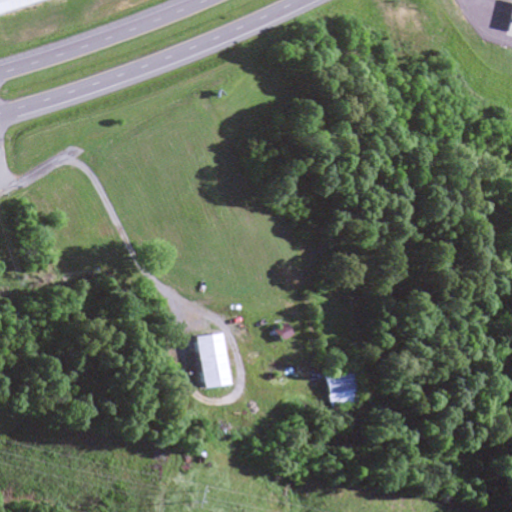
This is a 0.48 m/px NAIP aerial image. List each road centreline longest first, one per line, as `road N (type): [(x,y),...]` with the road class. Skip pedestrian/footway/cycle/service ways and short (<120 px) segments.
road 1 (primary): [(0,115),(173,57),(301,0)]
road 2 (primary): [(203,0),(0,72)]
